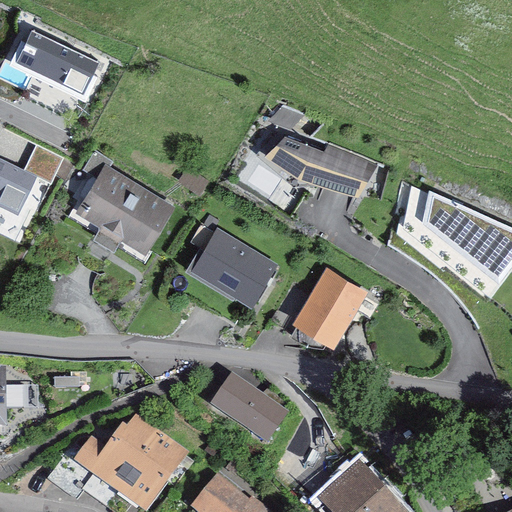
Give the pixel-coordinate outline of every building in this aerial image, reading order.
[(97,64),(32,32),(18,62),(83,93),(97,64)] [(270,168),(291,187),(325,186),(355,196),(378,163),(285,128),(255,155),(270,168)] [(145,254),(174,205),(109,167),(114,160),(94,148),(82,169),(95,176),(74,213),(98,227),(91,238),(113,251),(120,239),(145,254)] [(35,177),(0,160),(0,205),(18,213),(35,177)] [(199,195),(209,180),(187,166),(177,182),(199,195)] [(427,193),(402,182),(395,213),(400,216),(396,233),(440,269),(446,261),(487,295),(511,265),(511,228),(428,189),(427,193)] [(250,308),(277,261),(216,226),(213,230),(200,223),(190,241),(198,246),(184,269),(250,308)] [(291,324),(295,326),(289,337),(300,343),(305,345),(310,346),(314,346),(319,347),(324,347),(325,344),(333,349),(368,291),(326,265),(291,324)] [(23,408),(23,386),(4,387),(4,368),(0,368),(0,428),(5,428),(5,408),(23,408)] [(292,406),(269,387),(263,396),(231,376),(210,408),(249,434),(245,441),(262,451),(292,406)] [(79,377),(53,378),(54,388),(79,388),(79,377)] [(105,509),(159,433),(135,416),(125,429),(120,426),(104,448),(90,438),(82,449),(74,443),(46,481),(75,501),(82,493),(105,509)] [(159,433),(105,509),(109,511),(125,511),(130,506),(137,511),(146,511),(188,454),(159,433)] [(324,511),(406,511),(359,461),(315,501),(324,511)] [(268,511),(250,498),(248,501),(215,476),(189,509),(192,511),(268,511)]
